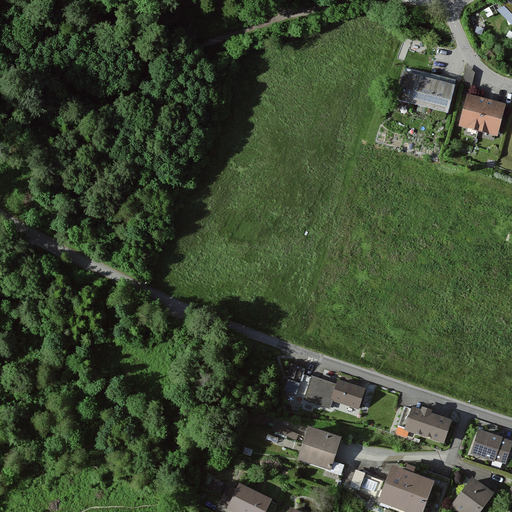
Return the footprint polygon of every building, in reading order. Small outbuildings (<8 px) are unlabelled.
[(511,0),(505,0),(499,4),(502,10),(498,13),(511,26),(511,0)] [(453,88),(398,76),(390,109),(445,122),(453,88)] [(502,109),(461,100),(453,133),(494,143),(502,109)] [(298,366),(291,364),(287,376),(293,378),(298,366)] [(304,368),(298,366),(293,378),(300,381),(304,368)] [(300,383),(288,379),(284,390),(296,394),(300,383)] [(329,411),(331,404),(337,387),(312,379),(304,403),(329,411)] [(339,381),(337,387),(331,404),(361,415),(369,391),(339,381)] [(454,422),(414,409),(405,436),(445,449),(454,422)] [(295,451),(301,432),(273,423),(267,442),(295,451)] [(343,440),(309,429),(298,463),(332,474),(343,440)] [(511,455),(511,440),(480,430),(471,456),(508,468),(511,455)] [(429,511),(439,485),(394,469),(379,509),(386,511),(429,511)] [(365,473),(356,470),(350,487),(359,490),(365,473)] [(480,511),(494,493),(472,477),(450,507),(456,511),(480,511)] [(264,511),(271,499),(240,483),(237,490),(228,485),(219,505),(232,511),(264,511)]
